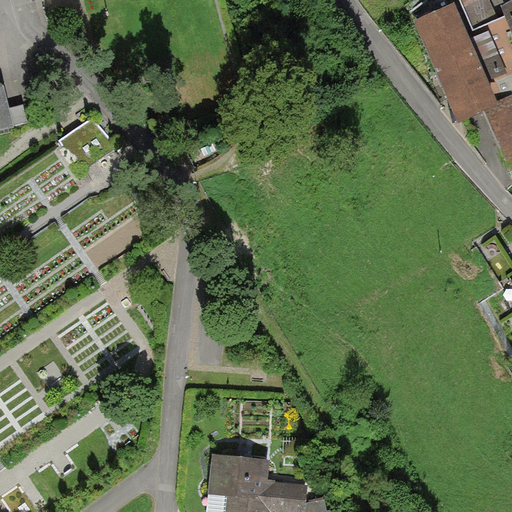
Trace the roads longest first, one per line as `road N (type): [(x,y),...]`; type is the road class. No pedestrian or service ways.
road 1 (unclassified): [(13,0),(156,152),(192,220),(167,511)]
road 2 (track): [(192,220),(215,232),(270,323),(326,424),(358,511)]
road 3 (unclassified): [(511,211),(345,0)]
